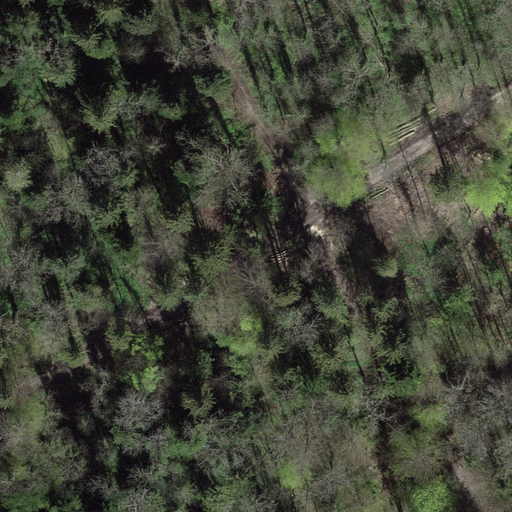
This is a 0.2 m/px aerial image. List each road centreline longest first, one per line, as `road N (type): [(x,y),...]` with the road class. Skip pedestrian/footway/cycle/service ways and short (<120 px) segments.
road 1 (track): [(170,0),(487,511)]
road 2 (track): [(0,396),(511,91)]
